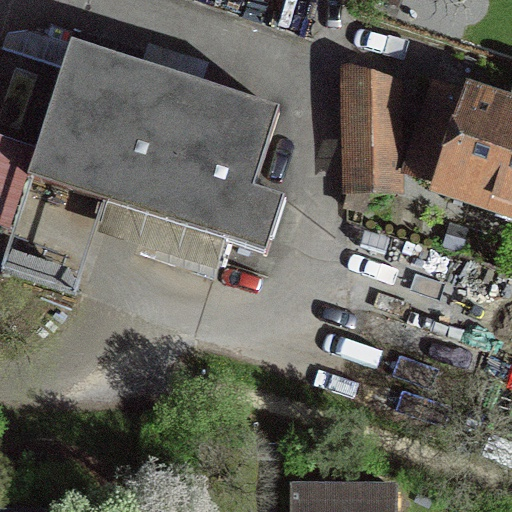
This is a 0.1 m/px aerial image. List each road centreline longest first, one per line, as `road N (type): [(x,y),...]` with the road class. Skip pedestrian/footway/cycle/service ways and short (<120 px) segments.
road 1 (unknown): [(314,65),(115,0)]
road 2 (unknown): [(314,65),(315,236)]
